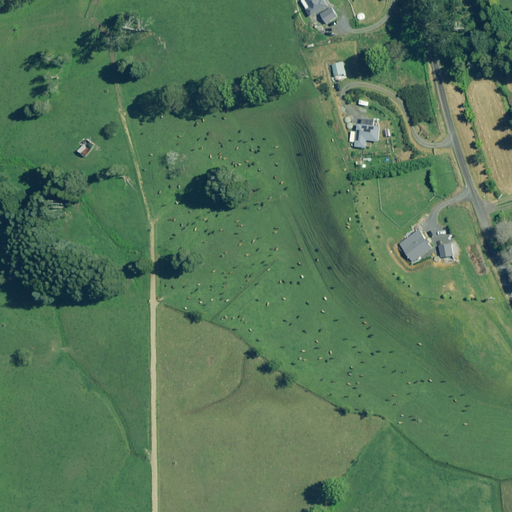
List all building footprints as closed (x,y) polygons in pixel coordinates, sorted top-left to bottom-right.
[(312,16),(325,8),(327,10),(334,6),(331,0),(306,0),(311,7),(307,9),(312,16)] [(339,16),(333,8),(322,15),(328,24),(339,16)] [(347,73),(344,62),(333,65),(336,76),(347,73)] [(355,127),(351,116),(345,118),(349,129),(355,127)] [(382,127),(359,124),(356,146),(368,147),(369,140),(380,141),(382,127)] [(90,146),(89,147),(85,144),(80,151),(88,157),(92,151),(94,149),(90,146)] [(448,181),(445,173),(437,175),(440,183),(448,181)] [(433,248),(420,230),(400,244),(413,262),(433,248)] [(454,256),(452,244),(440,246),(442,258),(454,256)]
